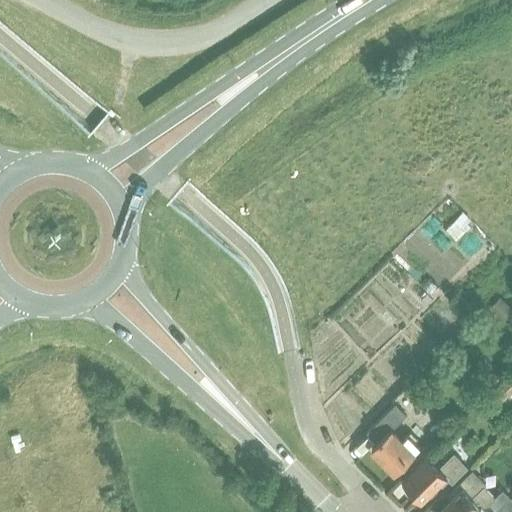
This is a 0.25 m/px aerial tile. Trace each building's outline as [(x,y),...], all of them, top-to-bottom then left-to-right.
[(463,210),(446,227),(457,238),(474,221),(463,210)] [(451,286),(444,293),(449,298),(456,292),(451,286)] [(427,292),(420,298),(425,304),(433,297),(427,292)] [(499,296),(487,307),(498,319),(510,307),(499,296)] [(439,354),(431,347),(424,354),(431,362),(439,354)] [(484,396),(495,407),(511,391),(511,380),(508,375),(484,396)] [(395,469),(414,451),(413,450),(419,444),(415,439),(417,436),(410,429),(401,438),(392,429),(406,414),(395,402),(367,430),(377,440),(371,446),(395,469)] [(19,432),(10,435),(15,450),(21,449),(18,440),(21,439),(19,432)] [(453,452),(447,458),(440,466),(429,454),(404,478),(422,497),(440,481),(442,483),(448,476),(451,479),(466,465),(453,452)] [(474,511),(480,507),(488,503),(495,510),(509,496),(503,491),(495,498),(472,473),(449,494),(453,498),(437,511),(474,511)] [(114,487),(104,489),(106,500),(116,497),(114,487)] [(509,511),(511,509),(511,499),(509,496),(495,510),(493,511),(509,511)]
